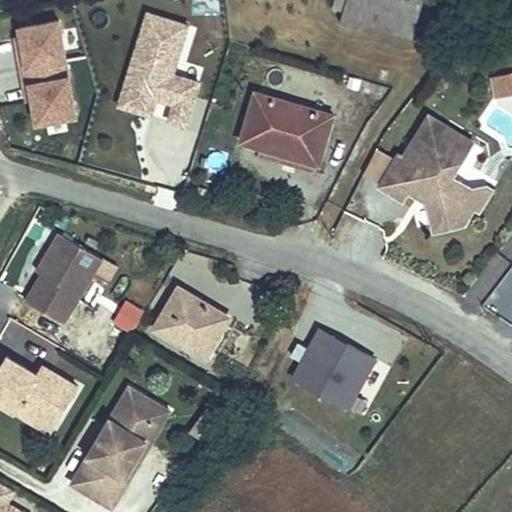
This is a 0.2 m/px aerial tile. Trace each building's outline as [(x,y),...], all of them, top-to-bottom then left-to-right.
[(413,38),(418,19),(401,13),(402,9),(383,3),(384,0),(334,0),(333,7),(344,11),(341,22),(358,28),(360,22),(413,38)] [(384,0),(383,3),(402,9),(404,0),(384,0)] [(401,13),(418,19),(420,14),(402,9),(401,13)] [(169,122),(185,128),(199,84),(173,76),(189,27),(149,14),(125,90),(157,100),(174,106),(169,122)] [(37,123),(76,116),(59,21),(21,28),(23,38),(25,50),(19,51),(22,69),(32,67),(35,84),(31,85),(34,101),(37,123)] [(28,102),(34,101),(31,85),(35,84),(32,67),(22,69),(28,102)] [(497,97),(511,94),(511,87),(509,73),(493,77),(497,97)] [(157,100),(125,90),(119,106),(151,117),(157,100)] [(318,164),(332,116),(276,99),(256,93),(242,141),(259,146),(260,147),(262,141),(298,151),(296,157),(318,164)] [(473,143),(430,116),(404,157),(400,154),(382,184),(381,186),(404,200),(414,182),(424,189),(431,187),(432,194),(427,203),(434,232),(464,225),(474,208),(469,206),(467,195),(471,187),(459,180),(449,183),(447,174),(449,171),(454,174),(473,143)] [(316,172),(318,164),(296,157),(298,151),(262,141),(260,147),(259,146),(256,154),(316,172)] [(382,184),(397,160),(378,148),(364,174),(382,184)] [(479,212),(493,189),(486,185),(471,187),(467,195),(469,206),(474,208),(479,212)] [(60,233),(51,247),(56,250),(42,274),(27,301),(64,323),(78,300),(94,273),(103,258),(60,233)] [(37,271),(42,274),(56,250),(51,247),(37,271)] [(108,282),(94,273),(78,300),(93,308),(108,282)] [(206,358),(221,331),(213,326),(221,313),(179,288),(155,328),(206,358)] [(133,333),(146,312),(127,301),(115,322),(133,333)] [(229,318),(221,313),(213,326),(221,331),(229,318)] [(107,373),(131,334),(115,325),(93,364),(107,373)] [(325,354),(333,341),(346,348),(348,343),(321,328),(311,346),(325,354)] [(364,416),(391,367),(348,343),(346,348),(333,341),(325,354),(311,346),(294,376),(364,416)] [(47,380),(37,374),(6,356),(0,366),(0,402),(26,418),(29,413),(41,421),(48,410),(60,418),(78,387),(52,371),(47,380)] [(43,366),(37,374),(47,380),(52,371),(43,366)] [(130,388),(122,401),(161,424),(169,411),(130,388)] [(161,424),(122,401),(74,483),(112,506),(129,478),(124,476),(145,442),(149,444),(161,424)] [(210,406),(195,427),(208,437),(224,416),(210,406)] [(52,432),(60,418),(48,410),(41,421),(29,413),(26,418),(52,432)] [(204,442),(208,437),(195,427),(191,432),(204,442)] [(129,478),(149,444),(145,442),(124,476),(129,478)] [(17,490),(0,480),(0,511),(24,511),(9,503),(17,490)]
